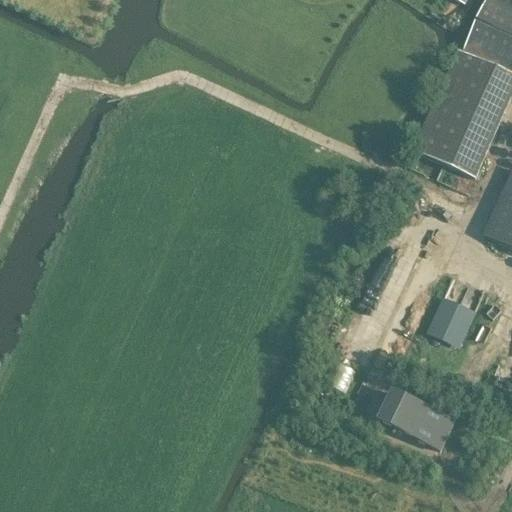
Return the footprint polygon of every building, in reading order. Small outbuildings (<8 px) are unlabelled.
[(477,14),(484,1),(484,0),(459,0),(457,4),(477,14)] [(470,58),(425,158),(487,186),(511,131),(511,6),(502,2),(475,60),(470,58)] [(511,208),(495,244),(511,252),(511,208)] [(455,307),(439,343),(471,358),(487,321),(455,307)] [(466,430),(406,401),(391,431),(451,460),(466,430)]
